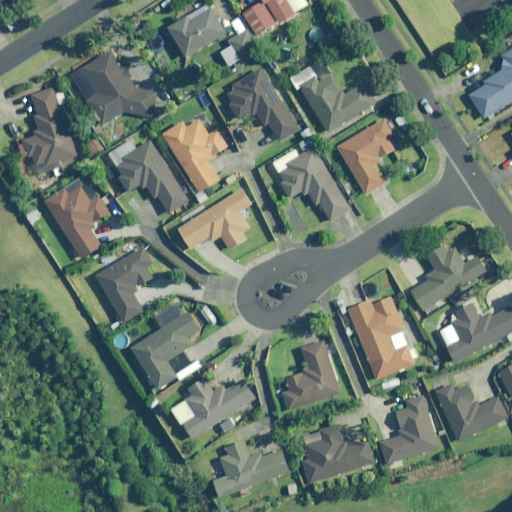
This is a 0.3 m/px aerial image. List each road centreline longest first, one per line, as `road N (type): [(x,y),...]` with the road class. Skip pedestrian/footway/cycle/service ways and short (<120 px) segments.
road 1 (residential): [(360,0),(475,176)]
road 2 (residential): [(332,262),(273,318),(244,301),(248,283),(293,258)]
road 3 (residential): [(332,262),(475,176)]
